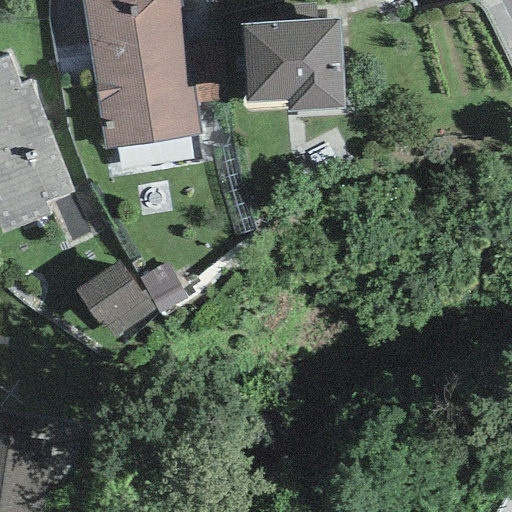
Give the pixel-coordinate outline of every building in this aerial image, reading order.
[(178,0),(78,0),(102,150),(199,135),(178,0)] [(339,20),(240,25),(245,103),(287,101),(288,111),(344,108),(339,20)] [(8,56),(0,58),(0,226),(3,233),(50,215),(45,204),(73,193),(28,83),(20,86),(8,56)] [(116,262),(74,293),(101,328),(102,327),(112,340),(156,307),(143,290),(139,293),(116,262)] [(37,511),(49,444),(0,436),(0,511),(37,511)]
